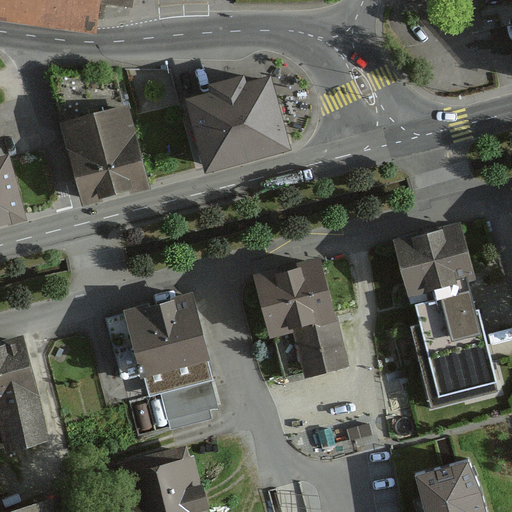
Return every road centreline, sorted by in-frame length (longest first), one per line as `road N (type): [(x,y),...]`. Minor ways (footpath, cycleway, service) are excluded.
road 1 (residential): [(0,322),(511,188)]
road 2 (tertiary): [(391,142),(0,246)]
road 3 (tertiary): [(0,32),(90,43),(263,29),(340,48)]
road 4 (tertiary): [(511,113),(391,142)]
